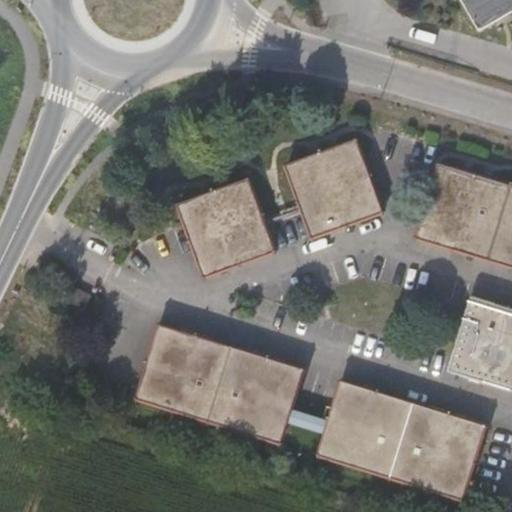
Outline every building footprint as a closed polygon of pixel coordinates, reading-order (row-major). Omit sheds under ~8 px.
[(511,0),(453,0),(477,41),(511,21),(511,0)] [(290,154),(316,227),(386,202),(360,129),(290,154)] [(511,255),(511,174),(443,153),(420,227),(511,255)] [(252,168),(181,193),(206,265),(277,240),(252,168)] [(72,291),(87,302),(93,293),(77,282),(72,291)] [(511,303),(471,291),(449,362),(511,381),(511,303)] [(143,396),(284,439),(306,368),(165,325),(143,396)] [(466,496),(489,423),(346,379),(337,407),(330,405),(325,424),(332,426),(323,452),(466,496)]
